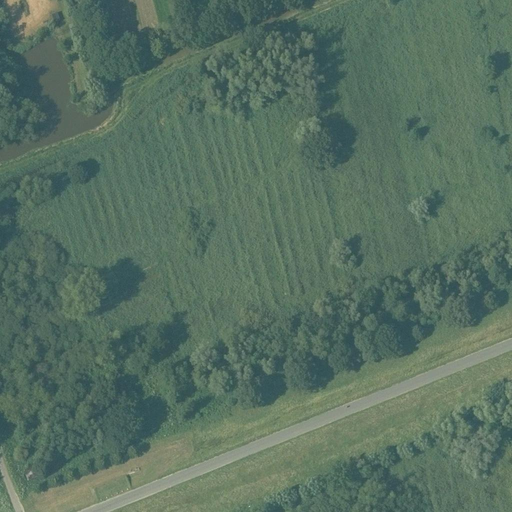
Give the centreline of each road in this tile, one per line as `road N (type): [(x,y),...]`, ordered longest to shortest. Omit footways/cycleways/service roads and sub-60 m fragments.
road 1 (tertiary): [(94,511),(511,345)]
road 2 (track): [(204,55),(129,90),(116,123),(0,172)]
